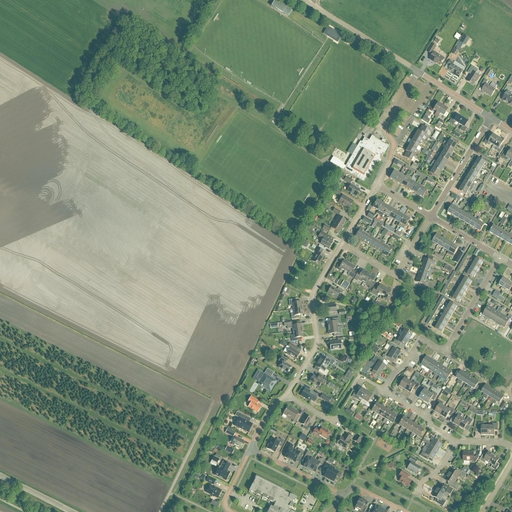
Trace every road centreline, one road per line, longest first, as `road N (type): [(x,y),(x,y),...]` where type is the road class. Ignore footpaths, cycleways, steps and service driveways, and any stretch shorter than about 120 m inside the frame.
road 1 (residential): [(405,511),(352,486),(341,494),(250,449)]
road 2 (residential): [(285,395),(315,346),(313,289),(341,244)]
road 3 (residential): [(383,390),(358,377),(331,422),(285,395)]
road 4 (unclassified): [(417,72),(304,0)]
road 5 (unclassified): [(375,185),(393,145),(382,126),(417,72)]
road 6 (residential): [(341,244),(395,275),(430,217)]
road 7 (track): [(160,511),(212,403)]
